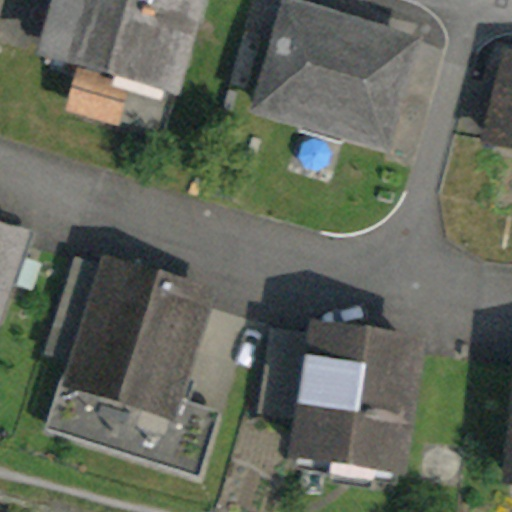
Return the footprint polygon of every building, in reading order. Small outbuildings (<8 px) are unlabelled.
[(190,0),(64,0),(51,46),(167,80),(190,0)] [(405,44),(290,12),(266,100),(380,131),(405,44)] [(511,65),(508,65),(490,145),(511,149),(511,65)] [(0,275),(12,240),(0,236),(0,275)] [(200,308),(107,277),(72,380),(165,411),(200,308)] [(406,358),(319,344),(301,459),(388,472),(406,358)]
